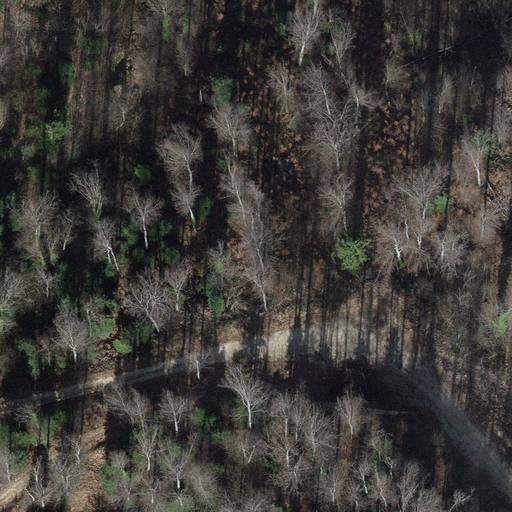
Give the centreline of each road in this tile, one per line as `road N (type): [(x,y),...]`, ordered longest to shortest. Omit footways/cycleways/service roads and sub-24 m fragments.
road 1 (track): [(0,410),(203,357),(316,343),(406,372),(511,489)]
road 2 (track): [(0,502),(92,441),(347,348)]
